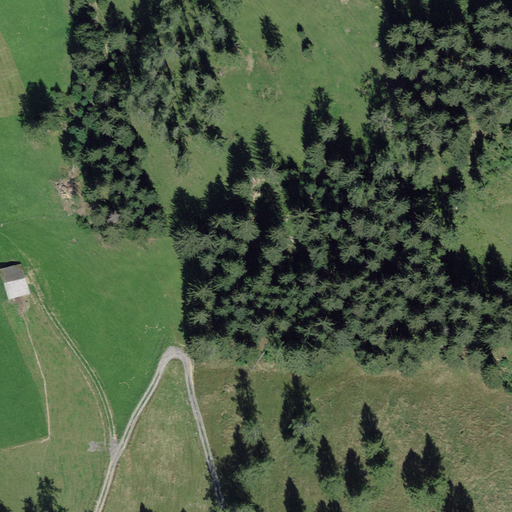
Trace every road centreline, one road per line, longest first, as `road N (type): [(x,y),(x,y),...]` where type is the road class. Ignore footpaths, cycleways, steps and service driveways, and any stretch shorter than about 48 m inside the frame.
road 1 (track): [(96,511),(171,352),(188,366),(225,511)]
road 2 (track): [(114,461),(104,400),(35,281)]
